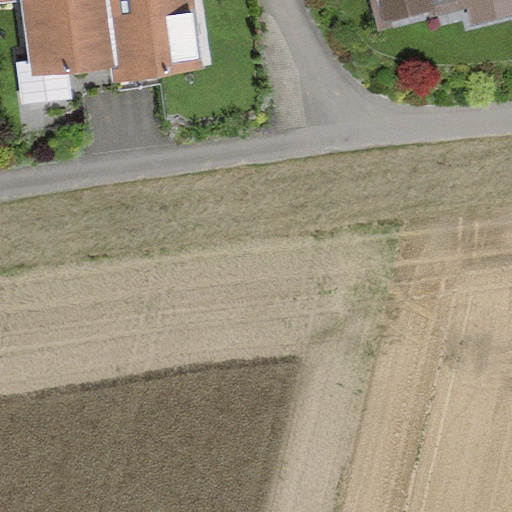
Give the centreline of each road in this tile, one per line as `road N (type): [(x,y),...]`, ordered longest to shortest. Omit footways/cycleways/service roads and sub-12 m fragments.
road 1 (residential): [(0,180),(327,136)]
road 2 (residential): [(327,136),(511,120)]
road 3 (residential): [(279,0),(307,57),(327,136)]
